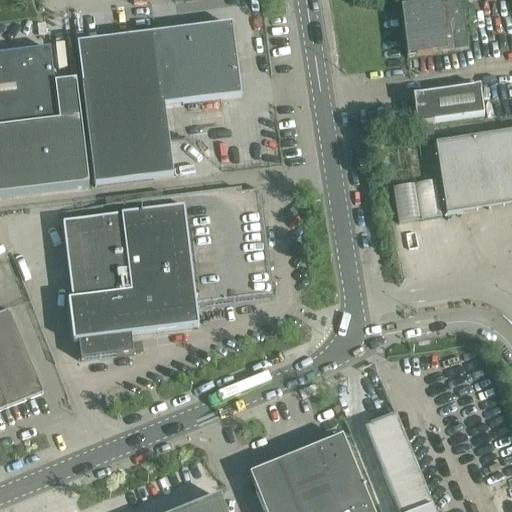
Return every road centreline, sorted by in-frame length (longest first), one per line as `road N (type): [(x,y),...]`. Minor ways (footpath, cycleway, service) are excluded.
road 1 (unknown): [(113,450),(92,397),(275,317),(281,306),(273,174)]
road 2 (tertiary): [(0,496),(337,358),(360,332)]
road 3 (tertiary): [(360,332),(305,0)]
road 4 (unclassified): [(511,337),(487,321),(360,332)]
